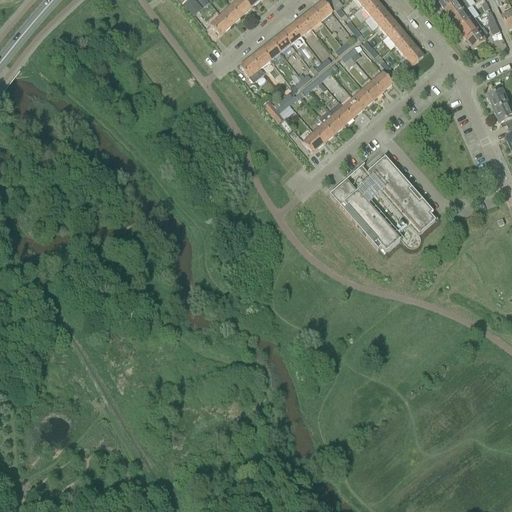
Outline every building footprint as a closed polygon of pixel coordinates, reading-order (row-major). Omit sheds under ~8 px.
[(193,0),(188,0),(182,5),(190,15),(199,7),(193,0)] [(203,0),(199,0),(197,3),(203,10),(208,5),(203,0)] [(255,0),(239,0),(239,1),(249,12),(258,3),(255,0)] [(334,13),(341,7),(335,0),(327,0),(326,2),(334,13)] [(370,0),(353,0),(360,8),(370,0)] [(372,0),(370,0),(360,8),(369,18),(380,9),(372,0)] [(454,0),(440,0),(437,3),(444,13),(457,4),(454,0)] [(461,0),(457,4),(444,13),(451,23),(464,14),(464,13),(469,10),(461,0)] [(249,12),(239,1),(229,10),(239,21),(249,12)] [(322,4),(311,12),(320,24),(331,15),(327,10),(328,10),(326,8),(326,9),(322,4)] [(481,8),(484,14),(489,12),(486,5),(481,8)] [(341,8),(341,7),(334,13),(340,21),(344,17),(339,10),(341,8)] [(388,19),(380,9),(369,18),(377,28),(388,19)] [(229,10),(219,19),(229,30),(239,21),(229,10)] [(464,14),(451,23),(458,32),(471,23),(474,21),(467,11),(464,14)] [(320,24),(311,12),(301,20),(310,32),(320,24)] [(511,31),(511,14),(501,19),(508,34),(511,31)] [(229,30),(219,19),(209,28),(219,39),(229,30)] [(397,29),(388,19),(377,28),(385,38),(397,29)] [(310,32),(301,20),(291,28),(300,40),(310,32)] [(478,33),(471,23),(458,32),(465,42),(478,33)] [(495,23),(490,26),(487,27),(492,39),(500,35),(495,23)] [(350,34),(355,30),(349,24),(345,27),(350,34)] [(300,40),(291,28),(280,37),(289,48),(300,40)] [(397,29),(385,38),(394,48),(405,39),(397,29)] [(355,30),(350,34),(356,41),(360,37),(355,30)] [(483,30),(478,33),(465,42),(473,53),(485,44),(482,39),(487,36),(483,30)] [(280,37),(270,45),(279,56),(289,48),(280,37)] [(413,49),(405,39),(394,48),(402,58),(413,49)] [(341,50),(344,54),(350,48),(347,44),(341,50)] [(371,50),(366,44),(362,47),(367,54),(371,50)] [(279,56),(270,45),(260,53),(269,64),(279,56)] [(413,49),(402,58),(411,69),(416,65),(418,64),(417,63),(422,59),(413,49)] [(344,54),(341,50),(334,55),(338,59),(344,54)] [(377,57),(371,50),(367,54),(373,61),(377,57)] [(353,51),(346,56),(350,60),(357,55),(353,51)] [(260,53),(250,61),(259,72),(269,64),(260,53)] [(340,61),(344,66),(350,60),(346,56),(340,61)] [(320,66),(324,70),(331,64),(327,60),(320,66)] [(259,72),(250,61),(239,69),(248,81),(259,72)] [(389,70),(380,61),(376,64),(385,73),(389,70)] [(324,70),(320,66),(314,72),(318,76),(324,70)] [(326,73),(330,77),(337,71),(333,67),(326,73)] [(394,76),(389,70),(385,73),(390,80),(394,76)] [(319,79),(323,83),(330,77),(326,73),(319,79)] [(381,75),(371,84),(381,96),(391,87),(387,82),(387,81),(386,80),(381,75)] [(303,80),(300,83),(304,87),(310,81),(307,77),(303,80)] [(297,92),(304,87),(300,83),(294,88),(297,92)] [(306,90),(309,94),(316,88),(313,84),(306,90)] [(381,96),(371,84),(361,93),(371,104),(381,96)] [(491,90),(494,97),(488,99),(494,113),(508,107),(502,94),(505,93),(502,86),(491,90)] [(306,90),(296,98),(299,102),(309,94),(306,90)] [(361,93),(351,102),(361,113),(371,104),(361,93)] [(288,95),(281,101),(285,105),(292,99),(288,95)] [(285,105),(288,109),(295,104),(293,101),(292,99),(285,105)] [(285,105),(281,101),(275,106),(279,110),(285,105)] [(351,102),(342,110),(351,121),(361,113),(351,102)] [(270,117),(275,113),(268,103),(263,108),(270,117)] [(285,105),(279,110),(282,114),(288,109),(285,105)] [(511,105),(508,107),(494,113),(501,129),(506,127),(508,132),(511,130),(511,105)] [(332,118),(332,119),(342,130),(351,121),(342,110),(332,118)] [(275,113),(270,117),(278,126),(283,122),(275,113)] [(317,122),(322,128),(332,139),(342,130),(332,119),(327,114),(317,122)] [(332,139),(322,128),(312,136),(322,147),(332,139)] [(312,136),(309,139),(302,145),(312,156),(322,147),(312,136)] [(363,168),(328,198),(377,253),(377,252),(379,250),(384,256),(399,244),(399,243),(400,242),(406,248),(407,249),(408,250),(409,250),(410,251),(411,251),(412,251),(413,250),(415,250),(416,249),(417,249),(418,248),(418,247),(419,247),(419,246),(419,245),(420,244),(420,243),(420,242),(420,241),(420,240),(419,239),(418,238),(418,237),(420,236),(434,223),(429,217),(431,215),(432,216),(432,215),(383,159),(383,160),(366,175),(367,175),(365,177),(360,171),(363,168)]
